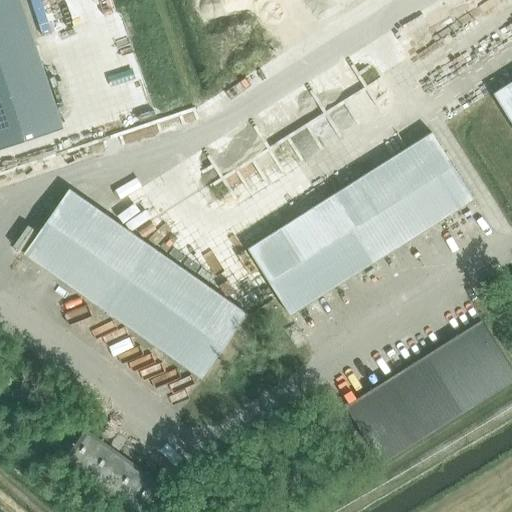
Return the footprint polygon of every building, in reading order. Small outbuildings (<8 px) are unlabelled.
[(0,0),(0,141),(60,122),(20,0),(0,0)] [(511,80),(493,92),(511,122),(511,80)] [(247,248),(289,314),(473,198),(431,132),(247,248)] [(24,252),(201,379),(248,314),(70,187),(24,252)] [(347,408),(383,465),(511,383),(511,370),(482,323),(347,408)] [(142,511),(163,484),(85,429),(62,461),(135,511),(142,511)]
